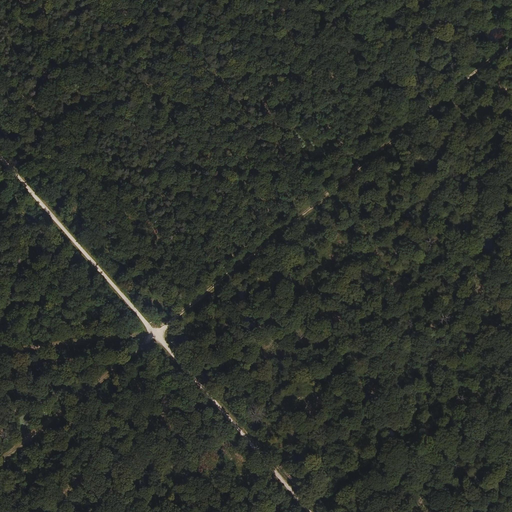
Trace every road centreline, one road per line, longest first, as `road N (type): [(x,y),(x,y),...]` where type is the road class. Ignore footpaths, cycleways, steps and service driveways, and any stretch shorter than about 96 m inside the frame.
road 1 (track): [(0,463),(511,42)]
road 2 (track): [(309,511),(155,334)]
road 3 (track): [(155,334),(0,158)]
road 4 (track): [(155,334),(0,353)]
